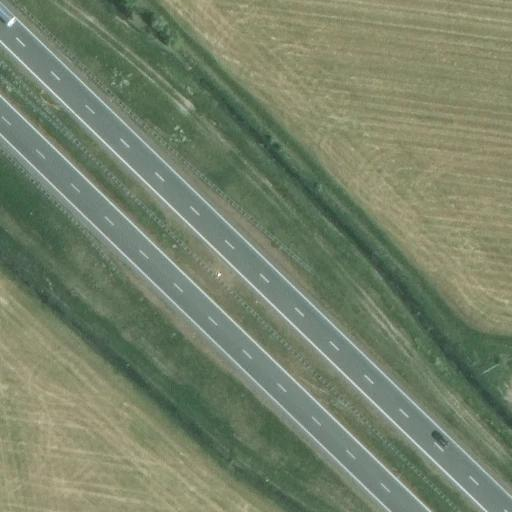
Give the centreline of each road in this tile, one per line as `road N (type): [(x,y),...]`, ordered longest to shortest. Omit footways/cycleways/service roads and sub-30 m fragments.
road 1 (trunk): [(504,511),(0,22)]
road 2 (trunk): [(0,115),(406,511)]
